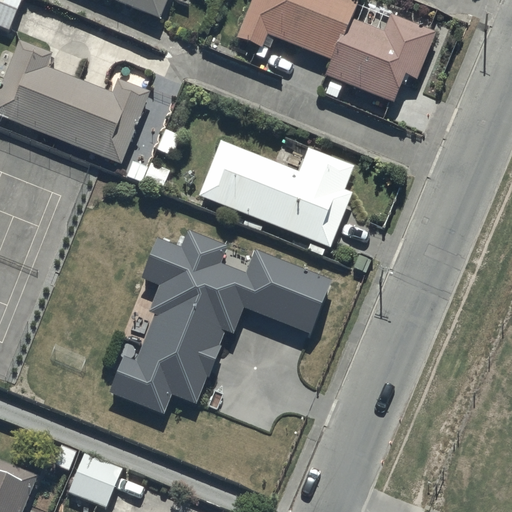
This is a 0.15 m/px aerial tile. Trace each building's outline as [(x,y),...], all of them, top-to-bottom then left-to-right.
[(0,0),(0,32),(9,37),(25,0),(0,0)] [(94,0),(158,25),(168,0),(94,0)] [(251,0),(234,46),(260,56),(266,42),(328,65),(322,82),(329,85),(323,99),(335,104),(340,91),(391,111),(401,83),(414,88),(433,40),(388,23),(383,38),(351,26),(358,7),(339,0),(251,0)] [(20,47),(0,95),(0,122),(118,171),(148,99),(117,86),(111,101),(47,74),(53,60),(20,47)] [(306,156),(296,180),(218,148),(196,202),(309,249),(306,256),(320,262),(323,255),(327,257),(350,201),(342,198),(352,175),(306,156)] [(0,231),(14,237),(33,190),(7,179),(12,166),(0,161),(0,231)] [(221,246),(186,232),(180,248),(155,238),(140,276),(159,284),(149,308),(157,311),(136,364),(122,358),(109,393),(160,413),(169,391),(193,401),(209,359),(222,327),(228,329),(239,300),(305,326),(322,284),(255,257),(247,279),(213,266),(221,246)] [(0,381),(9,359),(14,361),(17,353),(29,358),(26,366),(27,367),(26,370),(57,383),(59,380),(64,382),(74,356),(82,359),(106,300),(0,256),(0,290),(6,293),(0,306),(0,381)] [(83,459),(67,499),(100,511),(104,511),(120,474),(83,459)] [(0,511),(33,511),(42,492),(0,474),(0,511)]
